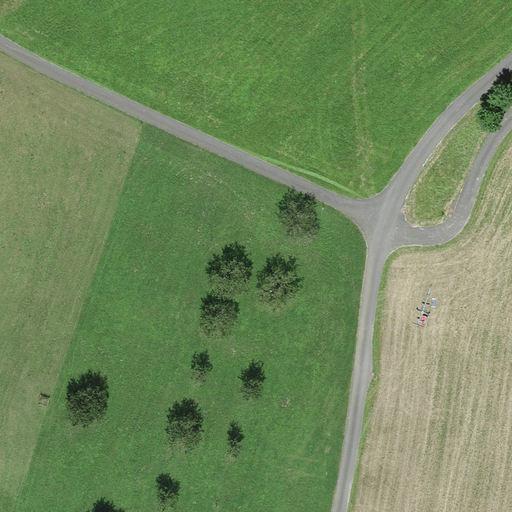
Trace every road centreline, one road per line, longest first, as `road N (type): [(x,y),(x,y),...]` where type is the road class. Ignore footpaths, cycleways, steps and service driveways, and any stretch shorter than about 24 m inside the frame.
road 1 (track): [(511,120),(492,145),(461,223),(442,236),(414,234),(38,62),(0,35)]
road 2 (unclassified): [(341,511),(385,219),(427,148),(511,75)]
